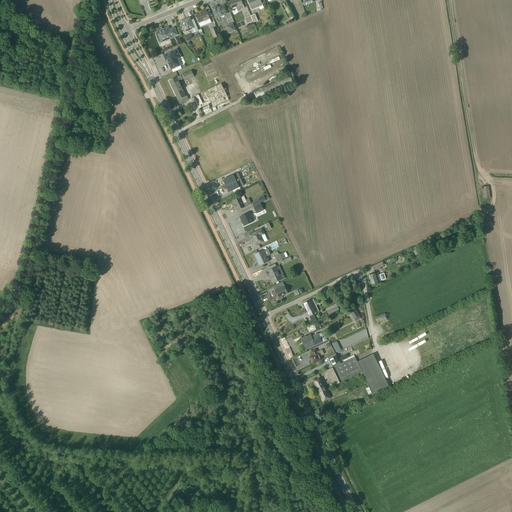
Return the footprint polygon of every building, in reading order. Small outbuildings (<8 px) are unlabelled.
[(240,0),(233,0),(228,2),(232,11),(236,9),(238,13),(244,9),(240,0)] [(246,0),(251,11),(259,8),(260,10),(264,9),(259,0),(246,0)] [(298,8),(294,0),(285,0),(291,12),(298,8)] [(216,7),(212,9),(216,19),(227,14),(224,6),(217,9),(216,7)] [(206,11),(195,16),(200,28),(211,23),(209,17),(211,16),(209,11),(207,12),(206,11)] [(302,11),(294,14),(296,19),(304,16),(302,11)] [(255,14),(244,19),(247,25),(253,22),(253,23),(257,21),(255,14)] [(181,25),(180,26),(182,31),(183,30),(184,33),(190,30),(192,34),(198,32),(193,20),(191,21),(189,17),(180,21),(181,25)] [(232,24),(225,26),(228,34),(235,31),(232,24)] [(173,39),(172,38),(177,36),(174,28),(169,30),(168,28),(155,33),(159,44),(173,39)] [(219,37),(216,28),(211,30),(214,39),(219,37)] [(180,66),(178,60),(181,59),(177,50),(163,56),(165,61),(167,61),(169,66),(168,66),(170,71),(180,66)] [(271,65),(246,75),(247,79),(273,69),(271,65)] [(191,71),(169,81),(179,104),(188,100),(187,96),(186,97),(179,81),(185,79),(186,81),(194,77),(191,71)] [(257,97),(281,88),(279,81),(254,91),(257,97)] [(221,84),(193,97),(203,117),(217,110),(215,107),(229,101),(221,84)] [(222,180),(225,186),(241,179),(238,173),(222,180)] [(241,179),(225,186),(228,193),(244,186),(241,179)] [(490,198),(489,186),(482,187),(483,199),(490,198)] [(243,196),(232,201),(237,211),(251,204),(248,199),(245,201),(243,196)] [(251,203),(253,207),(260,203),(265,201),(263,197),(251,203)] [(260,203),(253,207),(256,214),(263,210),(260,203)] [(250,213),(240,217),(244,226),(254,222),(250,213)] [(250,240),(252,239),(255,247),(267,241),(262,229),(248,235),(250,240)] [(264,250),(254,255),(259,266),(269,261),(267,257),(270,256),(267,249),(264,250)] [(285,259),(283,253),(279,255),(277,252),(274,254),(275,257),(274,257),(277,262),(285,259)] [(382,262),(372,267),(374,272),(384,267),(382,262)] [(268,271),(266,272),(268,276),(269,276),(273,284),(285,278),(279,265),(276,267),(275,264),(266,268),(268,271)] [(377,274),(370,276),(373,287),(381,284),(377,274)] [(284,286),(274,291),(278,299),(282,298),(282,297),(288,294),(284,286)] [(313,299),(302,304),(310,319),(314,316),(313,314),(319,311),(313,299)] [(355,310),(351,313),(356,321),(361,318),(355,310)] [(378,325),(387,320),(384,313),(374,317),(378,325)] [(310,335),(301,339),(306,349),(321,342),(320,339),(323,337),(321,333),(318,335),(317,334),(311,337),(310,335)] [(415,348),(424,342),(421,339),(413,345),(415,348)] [(336,341),(331,344),(336,353),(341,351),(336,341)] [(313,355),(310,357),(313,364),(321,360),(319,357),(323,355),(321,350),(317,352),(316,349),(311,352),(313,355)] [(369,396),(389,387),(373,354),(357,362),(355,358),(327,371),(334,385),(362,372),(369,387),(365,389),(369,396)] [(329,360),(332,367),(340,363),(340,362),(349,358),(347,354),(338,358),(337,356),(329,360)] [(321,378),(313,382),(323,402),(331,398),(321,378)]
